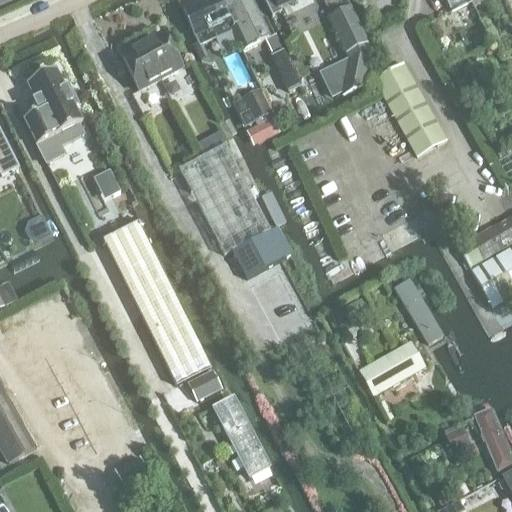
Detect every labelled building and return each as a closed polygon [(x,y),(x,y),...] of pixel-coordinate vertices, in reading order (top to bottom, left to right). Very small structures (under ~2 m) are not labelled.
[(7,0),(12,10),(16,8),(33,0),(7,0)] [(219,0),(207,0),(195,6),(183,12),(200,48),(233,32),(243,54),(244,53),(219,0)] [(269,41),(252,7),(247,0),(219,0),(244,53),(269,41)] [(262,0),(272,19),(282,14),(280,10),(299,0),(262,0)] [(443,0),(451,14),(479,0),(443,0)] [(342,100),(363,90),(369,55),(367,46),(350,9),(328,20),(352,70),(346,73),(342,100)] [(164,35),(142,47),(161,82),(183,71),(164,35)] [(277,37),(266,43),(273,57),(284,51),(277,37)] [(161,82),(142,47),(120,58),(139,94),(161,82)] [(402,66),(381,78),(377,91),(417,160),(446,144),(402,66)] [(38,113),(40,112),(40,114),(23,122),(46,167),(64,158),(60,150),(83,139),(78,128),(83,126),(74,109),(77,107),(68,88),(64,90),(56,73),(27,87),(36,105),(34,105),(38,113)] [(281,135),(281,134),(261,95),(234,108),(254,148),(281,135)] [(291,117),(306,110),(299,96),(284,103),(291,117)] [(0,177),(1,180),(18,171),(0,135),(0,177)] [(232,255),(272,233),(225,149),(179,173),(224,257),(231,254),(232,255)] [(109,175),(103,178),(113,198),(119,195),(109,175)] [(511,219),(457,251),(492,311),(511,299),(511,250),(482,267),(481,265),(511,247),(511,219)] [(175,388),(210,370),(138,227),(103,245),(175,388)] [(246,282),(281,264),(292,257),(277,230),(272,233),(232,255),(246,282)] [(395,292),(428,348),(443,339),(409,284),(395,292)] [(7,286),(0,289),(0,311),(16,303),(7,286)] [(358,374),(374,400),(426,371),(410,344),(358,374)] [(187,386),(196,405),(221,392),(212,373),(187,386)] [(0,453),(7,466),(37,450),(0,385),(0,453)] [(269,472),(232,400),(211,410),(248,482),(269,472)] [(474,419),(497,475),(511,468),(511,462),(491,412),(474,419)] [(461,430),(445,437),(452,453),(468,446),(461,430)] [(139,460),(114,473),(124,491),(149,478),(139,460)]
